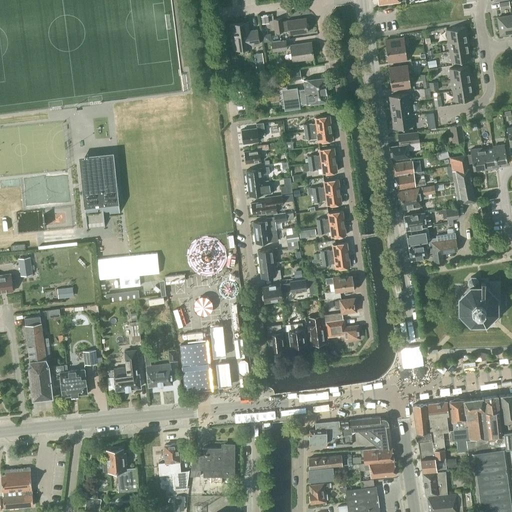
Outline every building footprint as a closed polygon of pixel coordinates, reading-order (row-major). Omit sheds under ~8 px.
[(510,7),(509,1),(498,2),(499,9),(510,7)] [(269,23),(268,15),(260,16),(261,24),(269,23)] [(500,35),(511,33),(511,22),(511,15),(497,17),(500,35)] [(289,35),(307,32),(305,18),(287,21),(281,22),(281,19),(273,20),(275,32),(288,30),(289,35)] [(244,23),(230,25),(233,50),(250,47),(250,46),(258,45),(256,31),(250,32),(248,22),(244,23)] [(448,40),(467,38),(465,27),(447,29),(448,40)] [(271,41),(270,33),(262,35),(263,42),(271,41)] [(386,51),(405,49),(404,38),(384,41),(386,51)] [(450,51),(468,48),(467,38),(448,40),(450,51)] [(273,52),(286,50),(285,41),(271,43),(273,52)] [(292,61),(313,58),(311,43),(290,46),(292,61)] [(452,62),(470,59),(468,48),(450,51),(452,62)] [(387,62),(406,59),(405,49),(386,51),(387,62)] [(390,79),(409,76),(407,66),(388,68),(390,79)] [(451,79),(470,77),(468,66),(449,68),(451,79)] [(284,81),(300,78),(299,69),(283,72),(284,81)] [(391,90),(410,87),(409,76),(390,79),(391,90)] [(281,90),(284,110),(284,111),(299,108),(299,104),(306,103),(306,104),(327,101),(323,77),(303,80),(304,89),(297,90),(297,87),(296,88),(281,90)] [(453,90),(471,87),(470,77),(451,79),(453,90)] [(437,81),(429,82),(430,90),(438,89),(437,81)] [(454,101),(473,98),(471,87),(453,90),(454,101)] [(421,99),(431,98),(429,88),(419,89),(421,99)] [(390,107),(410,104),(408,94),(389,96),(390,107)] [(442,106),(440,95),(433,96),(434,107),(442,106)] [(392,118),(411,115),(410,104),(390,107),(392,118)] [(329,116),(314,118),(314,115),(307,116),(308,124),(303,125),(304,131),(331,128),(329,116)] [(393,128),(413,126),(411,115),(392,118),(393,128)] [(435,128),(434,121),(427,122),(428,129),(435,128)] [(265,135),(264,128),(263,122),(256,123),(256,128),(241,130),(243,143),(258,141),(258,136),(265,135)] [(463,140),(461,124),(450,126),(452,141),(463,140)] [(318,142),(332,140),(331,128),(304,131),(305,138),(314,137),(314,136),(317,136),(318,142)] [(398,134),(400,144),(390,146),(391,159),(410,157),(409,151),(419,149),(417,131),(398,134)] [(495,166),(496,166),(507,164),(504,144),(493,146),(493,149),(495,166)] [(266,149),(268,149),(267,145),(257,146),(258,150),(244,151),(246,163),(260,161),(260,156),(267,155),(266,149)] [(482,170),(485,169),(482,150),(483,150),(482,147),(470,149),(471,154),(465,155),(466,164),(472,163),(473,169),(481,168),(482,170)] [(308,163),(335,159),(334,148),(319,150),(319,155),(316,155),(307,156),(308,163)] [(496,168),(496,166),(495,166),(493,149),(483,150),(482,150),(485,169),(496,168)] [(439,159),(449,157),(447,151),(437,154),(439,159)] [(109,152),(78,155),(84,207),(86,231),(87,231),(87,229),(103,227),(103,229),(105,229),(103,213),(109,213),(109,216),(120,215),(118,203),(113,154),(113,152),(109,152)] [(457,202),(473,200),(468,167),(467,168),(466,164),(465,155),(450,157),(451,166),(452,175),(457,202)] [(322,173),(337,171),(335,159),(308,163),(309,169),(318,168),(318,167),(321,167),(322,173)] [(394,175),(413,172),(417,172),(415,160),(392,163),(394,175)] [(248,183),(262,181),(261,175),(269,174),(268,167),(263,167),(263,168),(247,170),(248,183)] [(395,189),(425,184),(423,171),(393,176),(395,189)] [(292,192),(290,177),(283,178),(284,186),(280,187),(281,194),(292,192)] [(313,195),(339,191),(338,179),(323,181),(324,187),(320,187),(320,186),(312,187),(313,195)] [(271,187),(270,187),(269,180),(262,181),(248,183),(250,195),(266,193),(266,194),(271,193),(271,187)] [(428,193),(434,192),(434,185),(396,191),(398,209),(422,205),(421,199),(428,198),(428,193)] [(326,205),(341,203),(339,191),(313,195),(314,201),(322,200),(322,199),(326,199),(326,205)] [(276,212),(275,207),(275,206),(283,205),(282,195),(264,197),(265,201),(251,203),(252,214),(265,212),(265,214),(276,212)] [(459,218),(457,207),(445,209),(448,224),(453,223),(452,219),(459,218)] [(317,227),(344,223),(342,211),(328,213),(328,219),(325,219),(324,218),(315,219),(310,220),(311,227),(317,226),(317,227)] [(430,220),(425,220),(423,212),(403,216),(406,229),(431,225),(430,220)] [(287,221),(287,219),(293,219),(293,213),(286,213),(274,214),(274,217),(266,218),(266,220),(253,221),(254,232),(268,230),(276,229),(275,222),(287,221)] [(331,237),(345,235),(344,223),(317,227),(318,234),(326,233),(326,232),(330,231),(331,237)] [(287,242),(297,241),(297,240),(299,240),(297,227),(292,227),(292,233),(286,234),(287,242)] [(436,241),(455,239),(454,232),(435,235),(436,236),(426,238),(425,233),(428,232),(427,228),(406,231),(408,245),(436,241)] [(271,241),(277,241),(276,229),(268,230),(254,232),(256,243),(271,241)] [(308,230),(299,231),(300,238),(309,236),(308,230)] [(457,251),(455,239),(436,241),(436,242),(409,246),(411,260),(427,257),(426,252),(432,251),(434,262),(443,260),(442,253),(457,251)] [(297,241),(287,242),(288,250),(299,248),(297,241)] [(321,258),(348,255),(346,243),(332,245),(333,250),(329,251),(329,250),(320,251),(321,258)] [(259,264),(273,262),(272,255),(278,254),(277,246),(271,247),(271,249),(258,251),(259,264)] [(335,268),(349,266),(348,255),(321,258),(322,265),(330,264),(330,263),(334,262),(335,268)] [(30,256),(18,258),(20,276),(32,274),(30,256)] [(276,279),(281,278),(280,270),(274,270),(273,262),(259,264),(261,278),(275,276),(276,279)] [(14,290),(12,274),(0,275),(0,293),(2,293),(1,291),(14,290)] [(315,278),(315,276),(308,276),(310,294),(317,293),(315,278)] [(339,291),(352,289),(351,276),(339,278),(339,276),(333,277),(333,278),(326,279),(326,284),(334,283),(335,292),(325,293),(325,299),(340,297),(339,291)] [(493,317),(497,313),(497,297),(486,286),(485,286),(485,282),(481,282),(481,285),(475,286),(477,284),(478,283),(478,280),(474,277),(471,277),(468,280),(468,283),(469,286),(458,297),(458,312),(462,316),(460,319),(462,320),(464,322),(466,321),(470,324),(486,324),(489,321),(492,323),(494,321),(496,319),(493,317)] [(289,281),(290,283),(280,284),(269,285),(269,287),(262,288),(264,302),(282,300),(282,292),(291,291),(291,293),(307,291),(305,279),(289,281)] [(72,297),(71,287),(61,288),(62,298),(72,297)] [(138,289),(105,294),(106,298),(109,297),(109,300),(109,301),(139,297),(138,289)] [(341,313),(356,311),(354,298),(340,300),(340,301),(335,302),(336,309),(341,308),(341,313)] [(306,317),(307,323),(308,328),(308,330),(310,330),(312,344),(314,344),(316,345),(319,345),(321,343),(325,343),(323,332),(322,322),(321,315),(306,317)] [(29,348),(44,347),(48,346),(47,338),(42,339),(40,317),(25,319),(29,348)] [(282,332),(284,331),(283,318),(273,319),(274,326),(267,327),(268,333),(270,350),(284,348),(282,332)] [(140,341),(138,321),(130,322),(132,342),(140,341)] [(357,339),(359,337),(358,325),(345,327),(344,321),(327,323),(328,336),(344,334),(344,340),(357,339)] [(291,330),(289,331),(291,347),(298,346),(300,347),(303,347),(303,345),(305,345),(303,329),(302,329),(301,323),(290,325),(291,330)] [(52,397),(48,365),(45,358),(44,347),(29,348),(30,359),(28,368),(32,400),(52,397)] [(102,357),(96,357),(95,350),(83,352),(85,365),(97,364),(97,362),(102,361),(102,357)] [(115,390),(140,387),(136,350),(125,351),(127,366),(114,368),(114,369),(108,370),(109,377),(108,377),(109,388),(114,388),(115,390)] [(474,355),(475,361),(487,359),(486,353),(480,352),(474,355)] [(148,386),(171,383),(169,363),(151,365),(149,354),(145,354),(148,386)] [(62,396),(87,393),(84,369),(67,371),(66,365),(54,367),(55,379),(60,378),(62,396)] [(511,430),(511,393),(497,395),(501,423),(502,431),(511,430)] [(505,449),(501,423),(497,395),(483,397),(486,425),(487,425),(488,437),(487,437),(490,451),(505,449)] [(488,437),(487,425),(486,425),(483,397),(482,397),(473,398),(467,399),(463,399),(463,400),(471,439),(467,439),(468,451),(469,454),(472,453),(490,451),(487,437),(488,437)] [(463,400),(463,399),(463,398),(449,401),(453,430),(450,430),(451,441),(456,440),(457,452),(458,452),(468,451),(467,439),(471,439),(463,400)] [(431,431),(435,458),(445,456),(444,448),(445,449),(443,432),(448,431),(446,414),(448,414),(447,401),(426,403),(430,431),(431,431)] [(430,431),(426,403),(412,405),(422,470),(437,470),(436,469),(446,468),(445,456),(435,458),(434,450),(431,431),(430,431)] [(341,428),(341,435),(341,436),(352,435),(351,429),(356,429),(356,431),(378,448),(392,447),(388,424),(387,424),(387,422),(382,418),(380,418),(380,417),(349,420),(350,427),(341,428)] [(341,428),(349,427),(348,419),(340,420),(341,428)] [(332,436),(341,436),(341,435),(341,428),(340,428),(339,420),(314,422),(315,429),(309,429),(309,445),(326,444),(327,441),(332,440),(332,436)] [(511,430),(502,431),(505,449),(509,467),(511,488),(511,430)] [(190,459),(179,460),(178,443),(164,444),(165,450),(163,450),(164,457),(165,462),(166,462),(166,470),(190,468),(190,459)] [(234,475),(234,443),(224,443),(224,447),(203,447),(203,475),(234,475)] [(378,462),(394,461),(392,447),(361,450),(361,456),(363,456),(363,463),(369,463),(378,462)] [(119,490),(138,488),(136,468),(125,469),(124,461),(126,461),(125,456),(123,456),(122,448),(106,450),(107,461),(102,462),(103,470),(108,470),(108,471),(117,470),(119,490)] [(511,511),(511,495),(509,467),(505,449),(490,451),(472,453),(473,461),(479,511),(511,511)] [(309,469),(344,465),(343,458),(341,458),(341,455),(309,458),(309,469)] [(456,458),(446,459),(447,468),(456,467),(456,458)] [(370,477),(396,475),(394,461),(378,462),(369,463),(363,463),(363,464),(361,464),(362,468),(363,467),(365,469),(369,469),(370,477)] [(308,482),(334,480),(333,467),(308,469),(308,482)] [(3,508),(32,506),(29,468),(5,470),(5,475),(0,475),(1,491),(2,491),(2,497),(3,508)] [(422,472),(425,495),(438,494),(447,494),(446,471),(422,472)] [(324,488),(329,487),(328,483),(323,483),(309,485),(310,493),(309,494),(310,503),(325,501),(324,488)] [(373,486),(362,487),(360,488),(346,489),(346,486),(339,487),(339,489),(341,491),(342,492),(344,492),(345,492),(347,504),(348,511),(378,507),(375,486),(373,486)] [(427,496),(428,511),(457,511),(456,493),(427,496)] [(96,511),(99,511),(101,499),(87,497),(85,510),(96,511)]
